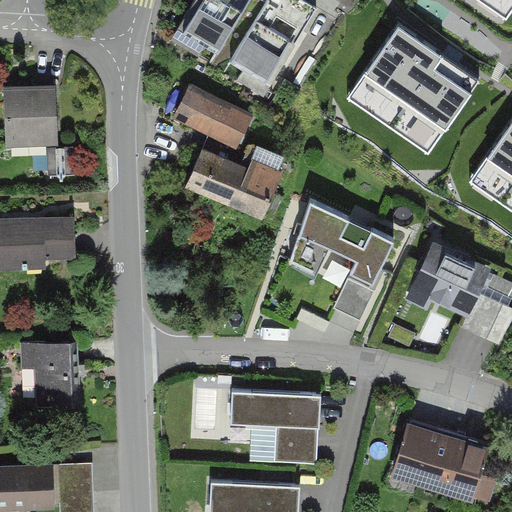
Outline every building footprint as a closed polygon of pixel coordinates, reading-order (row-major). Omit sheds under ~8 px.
[(212,67),(249,0),(198,0),(173,46),(212,67)] [(317,6),(307,0),(265,0),(223,74),(263,98),(317,6)] [(401,23),(358,84),(438,141),(473,92),(436,66),(444,54),(401,23)] [(55,84),(3,86),(5,148),(57,146),(55,84)] [(188,88),(174,117),(235,147),(249,118),(188,88)] [(511,120),(479,168),(511,191),(511,120)] [(203,147),(187,185),(261,216),(277,178),(203,147)] [(402,242),(312,203),(286,261),(376,300),(402,242)] [(77,218),(0,219),(0,268),(78,267),(77,218)] [(491,266),(436,242),(410,298),(465,323),(491,266)] [(76,400),(75,345),(27,346),(28,401),(76,400)] [(323,396),(235,390),(233,426),(278,429),(276,462),(319,465),(323,396)] [(435,428),(406,420),(389,476),(418,485),(435,428)] [(463,437),(435,428),(418,485),(446,493),(463,437)] [(491,445),(463,437),(446,493),(474,502),(491,445)] [(54,464),(0,466),(0,509),(57,507),(54,464)] [(95,511),(94,466),(60,467),(62,511),(95,511)] [(299,511),(301,490),(213,483),(210,511),(299,511)]
